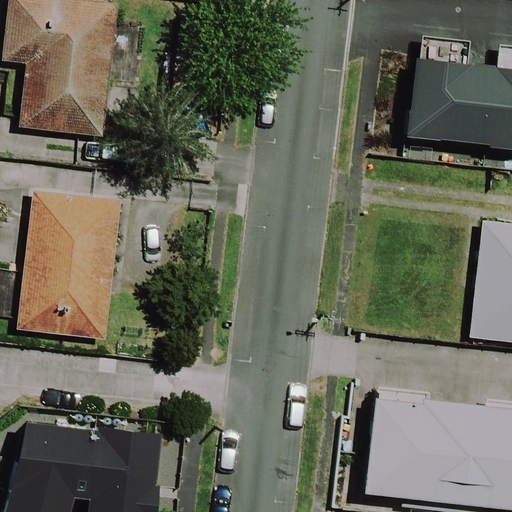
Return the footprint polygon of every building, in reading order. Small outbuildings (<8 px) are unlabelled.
[(116,6),(61,0),(6,0),(0,52),(0,61),(23,64),(15,130),(100,140),(116,6)] [(396,131),(511,143),(511,63),(404,52),(396,131)] [(31,192),(14,332),(101,343),(118,202),(31,192)] [(511,221),(476,217),(463,334),(511,339),(511,221)] [(363,393),(352,486),(511,504),(511,402),(410,391),(409,399),(363,393)] [(147,511),(156,439),(22,426),(3,494),(5,494),(0,511),(66,511),(69,503),(84,504),(83,511),(147,511)]
